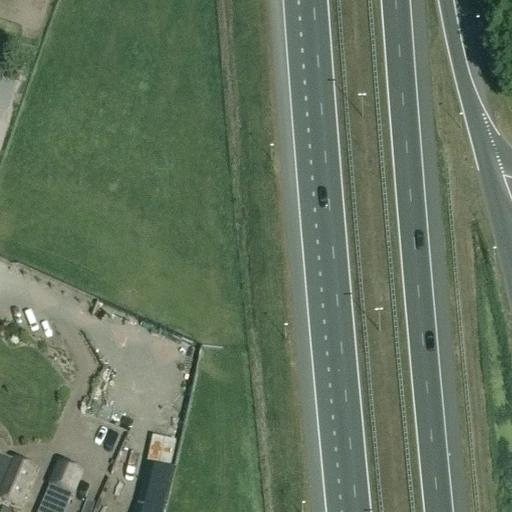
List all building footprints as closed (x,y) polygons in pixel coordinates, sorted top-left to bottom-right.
[(70,342),(74,357),(86,354),(82,339),(70,342)] [(102,375),(92,399),(111,406),(120,383),(102,375)] [(54,434),(25,436),(26,449),(55,447),(54,434)] [(4,503),(21,510),(39,465),(23,458),(4,503)] [(155,461),(141,502),(165,510),(179,469),(155,461)] [(79,472),(60,463),(51,484),(70,493),(79,472)] [(39,465),(32,491),(41,493),(48,467),(39,465)] [(113,511),(139,511),(141,508),(120,498),(113,511)]
